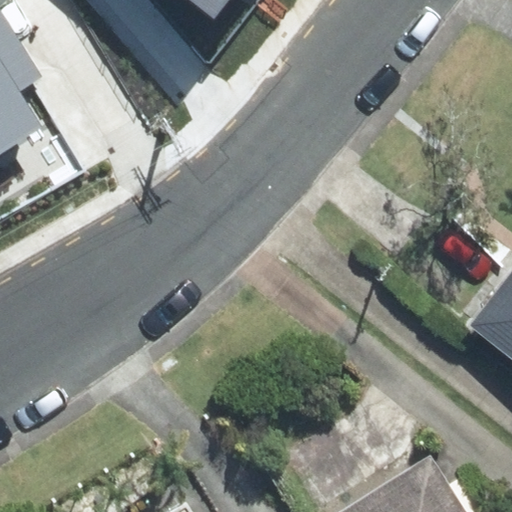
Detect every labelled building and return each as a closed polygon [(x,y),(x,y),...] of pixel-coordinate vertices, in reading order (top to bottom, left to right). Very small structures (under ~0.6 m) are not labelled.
[(225,0),(191,0),(212,16),(225,0)] [(0,155),(38,133),(16,96),(40,81),(0,14),(0,155)] [(511,261),(463,323),(511,362),(511,261)] [(332,511),(462,511),(425,454),(332,511)] [(184,511),(178,502),(161,511),(184,511)]
